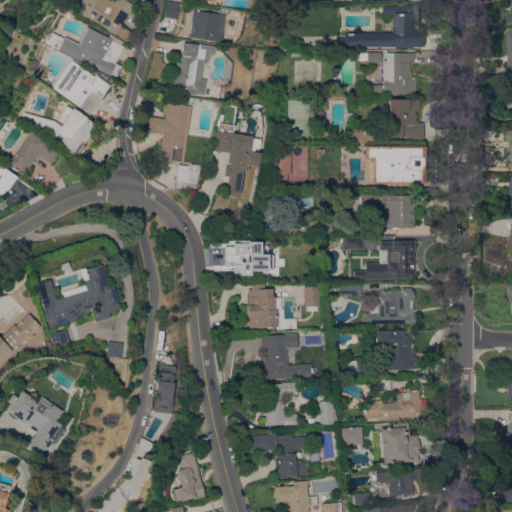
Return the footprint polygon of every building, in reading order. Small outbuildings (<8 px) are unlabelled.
[(125,0),(132,4),(120,25),(131,32),(125,42),(75,12),(81,0),(125,0)] [(166,0),(178,2),(176,19),(163,17),(164,12),(163,12),(163,7),(165,7),(166,0)] [(344,32),(392,32),(392,13),(381,13),(381,5),(420,5),(420,34),(424,34),(424,45),(412,45),(412,48),(394,48),(394,46),(344,46),(344,32)] [(221,33),(220,33),(219,42),(212,41),(212,40),(187,37),(191,9),(224,14),(221,33)] [(121,42),(120,45),(122,45),(114,62),(121,66),(116,76),(110,73),(109,75),(43,43),(45,38),(47,39),(50,32),(62,38),(63,36),(77,43),(85,27),(107,37),(108,34),(109,33),(122,41),(121,42)] [(199,79),(204,79),(202,94),(194,93),(193,95),(169,91),(173,66),(174,66),(175,61),(178,62),(181,42),(196,44),(196,43),(212,45),(212,46),(213,46),(213,50),(211,50),(211,55),(206,54),(205,62),(203,64),(201,64),(199,79)] [(366,62),(366,60),(357,60),(357,52),(366,52),(381,51),(381,62),(366,62)] [(386,52),(414,52),(414,63),(409,63),(409,71),(411,71),(411,76),(414,76),(414,79),(415,79),(416,93),(395,93),(395,91),(383,92),(383,94),(371,94),(371,84),(383,84),(383,81),(380,81),(380,66),(383,66),(383,61),(386,61),(386,52)] [(93,76),(94,75),(109,86),(89,114),(51,88),(70,60),(93,76)] [(388,99),(417,98),(417,101),(419,102),(419,106),(418,107),(418,110),(414,110),(414,112),(416,114),(416,118),(414,119),(414,121),(423,121),(423,139),(402,140),(402,136),(389,136),(388,99)] [(180,147),(172,145),(170,158),(158,156),(161,134),(146,132),(148,116),(163,118),(166,102),(186,105),(180,147)] [(53,120),(60,125),(61,124),(55,119),(65,105),(70,109),(71,107),(87,118),(87,119),(93,123),(92,124),(93,125),(91,128),(90,127),(89,128),(91,128),(89,131),(88,130),(87,131),(88,131),(88,134),(83,142),(82,141),(81,142),(85,145),(77,156),(66,148),(65,150),(19,118),(22,112),(53,120)] [(239,195),(225,193),(228,176),(223,176),(225,165),(229,166),(230,162),(227,162),(228,152),(212,150),(215,131),(216,131),(218,123),(232,125),(231,133),(252,136),(251,137),(260,139),(258,152),(259,153),(257,166),(248,165),(247,171),(242,170),(239,195)] [(351,142),(351,127),(376,127),(376,142),(351,142)] [(28,130),(58,150),(49,163),(39,156),(37,158),(35,156),(22,175),(5,164),(28,130)] [(425,146),(425,184),(372,183),(372,181),(365,181),(365,158),(365,145),(425,146)] [(290,173),(287,173),(287,185),(273,185),(273,147),(290,147),(290,173)] [(175,180),(177,164),(187,166),(188,163),(199,165),(194,182),(175,180)] [(0,165),(15,176),(7,188),(2,190),(3,192),(0,193),(0,165)] [(384,207),(360,208),(360,193),(384,193),(384,195),(413,194),(413,227),(387,227),(387,229),(374,229),(374,219),(384,216),(384,207)] [(283,235),(283,220),(333,220),(333,235),(283,235)] [(362,236),(362,249),(342,249),(342,244),(337,244),(337,238),(342,238),(342,236),(362,236)] [(353,280),(353,270),(365,270),(365,263),(386,263),(386,249),(378,250),(378,241),(412,240),(413,270),(409,270),(409,279),(353,280)] [(272,254),(272,270),(250,270),(250,275),(240,275),(240,272),(233,272),(233,266),(224,266),(224,246),(233,246),(233,243),(247,243),(247,241),(260,241),(260,245),(266,245),(266,254),(272,254)] [(105,287),(110,285),(117,309),(106,312),(107,317),(92,321),(88,308),(83,310),(84,315),(72,319),(73,321),(48,329),(34,284),(47,280),(53,299),(84,290),(81,281),(86,279),(83,269),(98,264),(105,287)] [(248,315),(247,316),(247,306),(248,305),(248,289),(251,289),(251,282),(264,282),(264,288),(272,288),(272,295),(274,295),(274,309),(276,309),(277,326),(274,326),(274,328),(249,329),(248,315)] [(337,295),(338,282),(362,283),(362,295),(337,295)] [(303,286),(317,285),(318,305),(304,306),(303,286)] [(380,292),(380,290),(386,290),(400,289),(400,287),(409,288),(409,290),(412,290),(412,292),(414,293),(414,296),(412,298),(412,300),(408,300),(408,307),(411,307),(411,312),(415,312),(415,325),(364,325),(364,312),(369,312),(369,300),(373,300),(373,292),(380,292)] [(0,335),(11,324),(13,325),(26,313),(38,326),(30,333),(32,335),(24,342),(21,339),(0,359),(0,335)] [(62,329),(66,342),(51,346),(47,333),(62,329)] [(411,358),(414,358),(414,368),(388,369),(387,359),(381,359),(381,347),(376,347),(376,331),(410,330),(410,338),(411,343),(411,344),(412,345),(411,347),(411,348),(411,358)] [(285,334),(287,365),(293,364),(294,378),(263,379),(263,371),(270,370),(269,364),(262,364),(260,335),(285,334)] [(119,342),(118,357),(104,356),(105,341),(119,342)] [(345,360),(356,360),(356,363),(370,362),(371,376),(356,377),(356,374),(345,375),(345,360)] [(151,411),(157,364),(173,366),(169,404),(170,404),(169,413),(151,411)] [(391,392),(377,393),(376,379),(389,378),(391,392)] [(283,394),(284,414),(296,413),(297,424),(283,425),(283,423),(262,425),(261,416),(267,416),(264,384),(281,383),(281,382),(297,381),(298,389),(297,390),(298,393),(283,394)] [(420,416),(364,421),(361,397),(381,395),(382,403),(391,402),(391,400),(395,400),(394,393),(400,392),(400,388),(409,387),(409,390),(418,389),(419,397),(425,397),(427,409),(420,410),(420,416)] [(49,419),(55,424),(59,428),(48,443),(46,441),(46,442),(40,450),(39,448),(34,454),(23,445),(34,430),(22,421),(21,423),(4,411),(8,404),(3,401),(8,394),(13,397),(18,390),(22,394),(31,392),(33,401),(37,396),(56,410),(49,419)] [(332,400),(334,423),(320,424),(318,401),(332,400)] [(407,421),(409,435),(416,434),(417,439),(418,439),(419,454),(417,454),(418,459),(383,463),(382,456),(381,456),(380,451),(373,451),(371,430),(378,429),(378,432),(380,432),(379,428),(392,427),(392,423),(407,421)] [(362,443),(341,445),(340,427),(361,425),(362,443)] [(252,452),(250,435),(274,432),(276,449),(252,452)] [(306,474),(279,477),(276,454),(278,454),(276,435),(292,433),(292,437),(307,435),(309,448),(294,449),(296,462),(305,461),(306,474)] [(180,469),(177,456),(193,452),(204,496),(193,499),(193,497),(181,501),(180,500),(176,501),(176,500),(174,500),(171,492),(173,492),(172,489),(176,488),(180,486),(176,469),(180,469)] [(133,457),(138,460),(139,457),(148,461),(140,479),(139,479),(135,489),(111,511),(97,511),(93,508),(122,480),(121,479),(125,474),(133,457)] [(412,491),(388,494),(387,487),(388,487),(388,482),(376,484),(375,473),(422,467),(424,478),(411,479),(412,491)] [(285,511),(284,501),(275,501),(275,497),(273,498),(273,491),(274,491),(274,486),(287,484),(287,486),(292,485),(292,481),(306,480),(306,481),(307,481),(307,483),(306,483),(307,496),(316,495),(317,504),(308,505),(309,511),(285,511)] [(4,511),(0,511),(0,483),(7,485),(3,500),(8,501),(4,511)] [(511,501),(499,501),(499,488),(510,488),(510,490),(511,490),(511,501)] [(367,503),(354,504),(353,492),(366,491),(367,503)] [(340,501),(341,511),(322,511),(322,503),(340,501)] [(364,511),(364,508),(389,506),(389,503),(414,501),(411,511),(364,511)]
